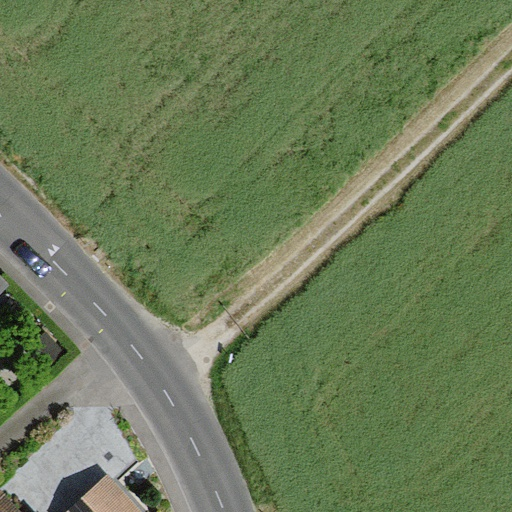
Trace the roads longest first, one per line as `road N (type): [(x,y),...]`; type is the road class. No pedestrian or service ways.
road 1 (track): [(161,384),(511,59)]
road 2 (tertiary): [(0,209),(144,359),(186,424),(226,511)]
